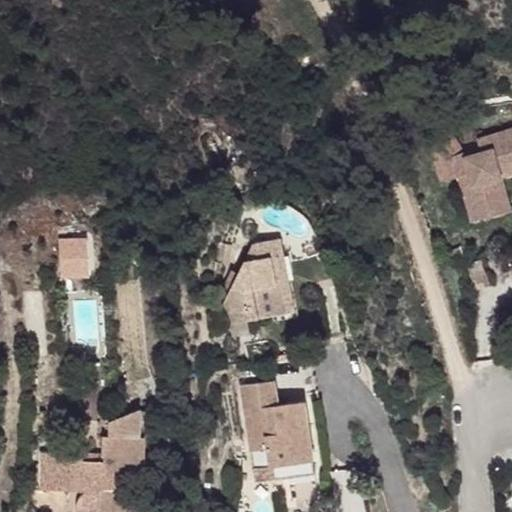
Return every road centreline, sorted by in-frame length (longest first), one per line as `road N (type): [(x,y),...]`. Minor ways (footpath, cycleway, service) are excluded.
road 1 (residential): [(397,174),(465,377),(478,511)]
road 2 (unknown): [(403,511),(373,431),(341,386),(306,373),(236,378)]
road 3 (track): [(397,174),(318,0)]
